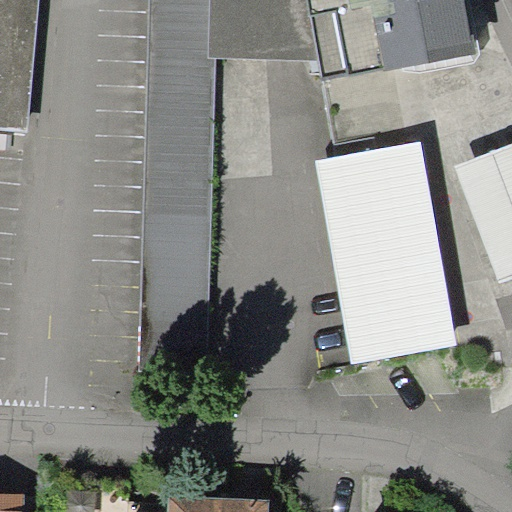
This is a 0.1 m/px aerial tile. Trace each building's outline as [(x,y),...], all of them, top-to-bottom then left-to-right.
[(0,0),(0,126),(28,129),(38,0),(0,0)] [(144,0),(134,373),(199,375),(208,58),(313,61),(329,149),(401,136),(389,70),(463,56),(452,0),(144,0)] [(494,285),(511,277),(511,143),(449,168),(494,285)] [(313,163),(349,365),(439,349),(403,146),(313,163)] [(253,511),(123,505),(124,486),(52,483),(51,511),(253,511)] [(0,511),(11,511),(12,499),(0,498),(0,511)]
